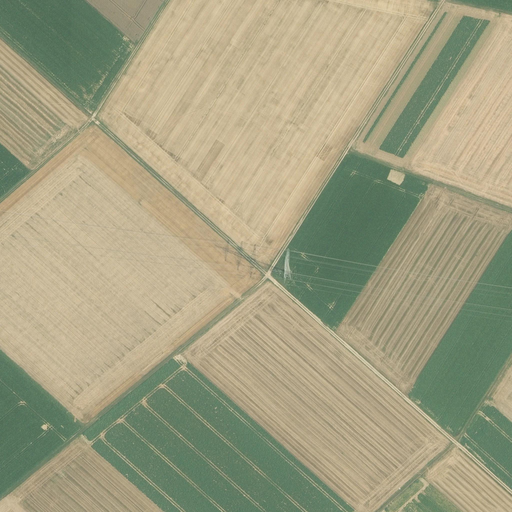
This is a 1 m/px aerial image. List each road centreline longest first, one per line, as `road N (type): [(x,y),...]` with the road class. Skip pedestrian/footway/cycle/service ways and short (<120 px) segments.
road 1 (track): [(168,0),(91,119),(455,443),(511,355)]
road 2 (track): [(443,0),(266,278),(0,498)]
road 3 (track): [(380,511),(455,443),(511,493)]
road 4 (track): [(511,211),(347,150)]
road 5 (track): [(91,119),(0,36)]
road 6 (track): [(91,119),(0,201)]
